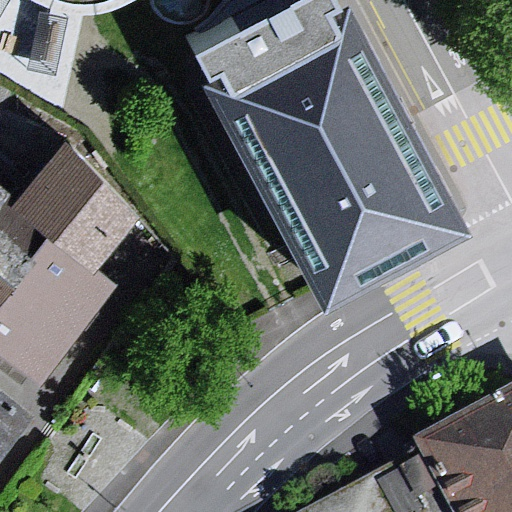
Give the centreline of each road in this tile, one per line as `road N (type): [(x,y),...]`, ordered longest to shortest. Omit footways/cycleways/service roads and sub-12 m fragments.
road 1 (residential): [(188,483),(254,421),(340,360),(511,262)]
road 2 (residential): [(404,0),(511,200)]
